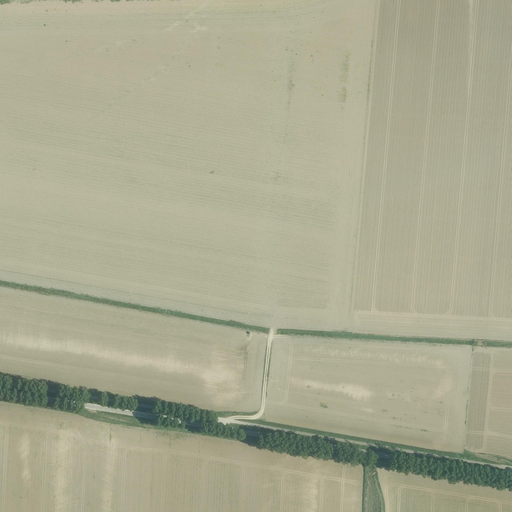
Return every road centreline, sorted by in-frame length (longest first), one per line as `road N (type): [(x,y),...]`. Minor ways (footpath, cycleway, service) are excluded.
road 1 (tertiary): [(0,391),(511,477)]
road 2 (track): [(222,428),(225,420),(260,413),(270,329)]
